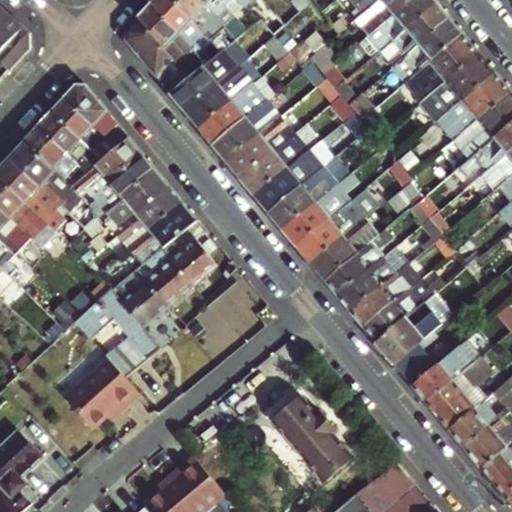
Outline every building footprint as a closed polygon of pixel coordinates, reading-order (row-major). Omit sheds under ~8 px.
[(176,0),(157,0),(154,4),(193,51),(206,66),(211,62),(199,47),(203,44),(201,43),(208,37),(176,0)] [(220,19),(203,0),(176,0),(208,37),(221,53),(228,47),(214,30),(216,28),(213,24),(220,19)] [(238,0),(203,0),(220,19),(223,23),(237,40),(245,34),(226,10),(238,0)] [(241,0),(250,8),(257,0),(241,0)] [(361,0),(356,5),(364,14),(381,0),(361,0)] [(363,26),(371,35),(412,0),(381,0),(364,14),(363,15),(368,22),(363,26)] [(369,36),(382,52),(439,4),(435,0),(412,0),(371,35),(369,36)] [(154,4),(141,18),(179,63),(193,51),(154,4)] [(439,4),(382,52),(394,67),(451,19),(439,4)] [(0,82),(30,49),(30,33),(0,5),(0,82)] [(285,29),(287,27),(273,11),(263,19),(276,36),(279,34),(285,29)] [(179,63),(141,18),(128,32),(128,42),(171,94),(191,78),(179,63)] [(213,24),(216,28),(223,23),(220,19),(213,24)] [(407,82),(420,70),(464,33),(451,19),(394,67),(407,82)] [(426,100),(481,53),(464,33),(420,70),(428,79),(414,92),(423,103),(426,100)] [(273,65),(289,52),(276,36),(267,44),(275,54),(273,56),(269,59),(273,65)] [(221,53),(211,62),(206,66),(191,78),(171,94),(185,111),(233,72),(226,64),(244,49),(237,40),(228,47),(221,53)] [(316,61),(325,73),(335,65),(342,59),(340,56),(330,43),(315,56),(313,57),(316,61)] [(307,65),(306,63),(298,53),(295,50),(284,59),(297,74),(299,72),(307,65)] [(497,72),(481,53),(426,100),(442,118),(455,108),(497,72)] [(327,80),(313,63),(304,70),(318,87),(327,80)] [(241,65),(237,69),(241,74),(245,71),(241,65)] [(237,69),(233,72),(185,111),(200,128),(251,86),(255,91),(259,88),(255,83),(245,71),(241,74),(237,69)] [(511,92),(511,90),(497,72),(455,108),(462,116),(450,127),(459,138),(471,127),(511,92)] [(358,98),(346,83),(337,90),(342,95),(350,104),(358,98)] [(87,84),(77,85),(66,97),(119,148),(131,137),(87,84)] [(255,91),(251,86),(200,128),(214,145),(265,103),(258,95),(262,92),(259,88),(255,91)] [(511,92),(471,127),(480,138),(468,149),(475,157),(511,126),(511,92)] [(350,118),(357,112),(350,104),(342,95),(335,101),(350,118)] [(66,97),(52,112),(105,160),(119,148),(66,97)] [(273,104),(269,99),(265,103),(269,108),(273,104)] [(265,103),(214,145),(228,162),(262,134),(254,125),(257,121),(259,123),(276,108),(273,104),(269,108),(265,103)] [(283,116),(276,108),(259,123),(257,121),(254,125),(262,134),(279,120),(283,116)] [(462,116),(455,108),(442,118),(450,127),(462,116)] [(390,127),(374,110),(364,119),(373,128),(380,136),(382,138),(388,132),(392,129),(390,127)] [(52,112),(39,126),(69,153),(78,162),(84,167),(90,173),(105,160),(52,112)] [(350,118),(366,134),(373,128),(364,119),(357,112),(350,118)] [(287,121),(283,116),(279,120),(283,125),(287,121)] [(279,120),(262,134),(228,162),(242,179),(276,151),(268,141),(271,138),(272,139),(290,125),(287,121),(283,125),(279,120)] [(39,126),(26,140),(55,168),(69,153),(39,126)] [(471,160),(484,176),(511,151),(511,126),(475,157),(471,160)] [(301,137),(297,133),(293,136),(297,141),(301,137)] [(256,196),(307,154),(303,150),(300,153),(297,149),(305,142),(301,137),(297,141),(293,136),(276,151),(242,179),(256,196)] [(119,148),(105,160),(90,173),(86,177),(75,187),(88,199),(97,192),(144,153),(139,146),(131,137),(119,148)] [(26,140),(10,157),(61,205),(71,195),(55,180),(51,184),(46,180),(54,172),(59,176),(61,174),(55,168),(26,140)] [(399,164),(385,147),(376,154),(390,171),(391,170),(399,164)] [(460,170),(471,160),(475,157),(468,149),(462,153),(453,162),(460,170)] [(500,188),(511,178),(511,151),(484,176),(493,186),(496,183),(500,188)] [(107,212),(158,170),(144,153),(97,192),(101,196),(97,199),(103,205),(98,210),(102,215),(107,212)] [(270,213),(321,171),(314,162),(318,159),(315,155),(311,158),(307,154),(256,196),(270,213)] [(0,167),(0,177),(43,219),(48,214),(52,217),(47,222),(58,232),(73,216),(61,205),(10,157),(0,167)] [(417,177),(418,179),(420,178),(416,173),(414,170),(406,158),(399,164),(391,170),(405,187),(417,177)] [(314,162),(321,171),(325,168),(318,159),(314,162)] [(80,171),(84,167),(78,162),(64,176),(75,187),(86,177),(80,171)] [(330,173),(325,168),(321,171),(325,176),(330,173)] [(172,187),(158,170),(107,212),(111,216),(106,220),(110,224),(127,212),(124,209),(128,206),(137,216),(172,187)] [(270,213),(284,230),(336,188),(340,193),(343,190),(339,185),(330,173),(325,176),(321,171),(270,213)] [(48,214),(43,219),(0,177),(0,207),(29,234),(33,229),(37,233),(33,238),(42,246),(50,238),(41,229),(47,222),(52,217),(48,214)] [(429,195),(418,179),(417,177),(405,187),(403,188),(389,200),(400,214),(416,201),(419,204),(429,195)] [(511,178),(500,188),(511,201),(511,178)] [(134,219),(146,234),(185,202),(172,187),(137,216),(134,219)] [(354,210),(357,207),(353,202),(347,194),(343,197),(340,193),(336,188),(284,230),(299,248),(350,205),(354,210)] [(173,241),(199,219),(185,202),(146,234),(129,248),(136,257),(153,243),(151,240),(155,236),(165,247),(167,245),(173,241)] [(367,218),(357,207),(354,210),(350,205),(299,248),(312,264),(364,221),(368,227),(372,224),(367,218)] [(0,207),(0,237),(13,250),(19,244),(23,248),(33,238),(37,233),(33,229),(29,234),(0,207)] [(407,214),(392,226),(398,233),(412,221),(407,214)] [(436,241),(445,234),(432,219),(424,226),(436,242),(436,241)] [(326,281),(378,238),(371,230),(374,227),(372,224),(368,227),(364,221),(312,264),(326,281)] [(381,235),(374,227),(371,230),(378,238),(381,235)] [(339,296),(397,248),(401,245),(388,230),(381,235),(378,238),(326,281),(339,296)] [(436,241),(449,257),(457,250),(446,235),(445,234),(436,241)] [(13,250),(0,237),(0,263),(3,260),(8,265),(17,254),(23,248),(19,244),(13,250)] [(165,247),(164,248),(194,285),(218,265),(197,238),(181,251),(173,241),(167,245),(165,247)] [(17,254),(32,267),(37,261),(23,248),(17,254)] [(164,248),(140,267),(169,305),(194,285),(164,248)] [(352,312),(409,264),(397,248),(339,296),(352,312)] [(0,263),(0,295),(15,280),(3,269),(8,265),(3,260),(0,263)] [(352,312),(365,328),(424,278),(417,271),(411,263),(409,264),(352,312)] [(424,265),(417,271),(424,278),(430,272),(429,271),(424,265)] [(136,332),(169,305),(140,267),(115,287),(78,321),(97,342),(114,330),(125,344),(110,356),(127,376),(153,353),(136,332)] [(365,328),(377,343),(425,303),(447,285),(434,269),(430,272),(424,278),(365,328)] [(425,303),(377,343),(379,345),(396,365),(430,336),(443,325),(425,303)] [(496,316),(511,334),(511,333),(511,308),(509,305),(496,316)] [(396,365),(414,387),(448,358),(430,336),(396,365)] [(414,387),(428,403),(482,358),(483,357),(470,340),(448,358),(414,387)] [(127,376),(110,356),(66,395),(96,427),(117,407),(121,412),(142,392),(127,376)] [(482,358),(428,403),(451,430),(476,409),(488,399),(472,380),(489,366),(482,358)] [(350,452),(332,431),(336,427),(320,408),(316,412),(300,393),(271,416),(319,477),(350,452)] [(508,408),(497,418),(500,421),(511,412),(508,408)] [(467,450),(493,428),(490,424),(476,409),(451,430),(467,450)] [(511,412),(500,421),(493,428),(467,450),(511,503),(511,444),(509,447),(502,438),(509,431),(505,426),(511,420),(511,412)] [(497,418),(490,424),(493,428),(500,421),(497,418)] [(0,511),(28,511),(35,506),(23,493),(18,486),(24,481),(48,460),(25,433),(0,454),(0,511)] [(212,511),(232,496),(198,455),(185,466),(189,472),(149,505),(155,511),(212,511)] [(356,500),(345,511),(424,511),(435,502),(401,461),(400,462),(356,500)] [(271,501),(281,511),(325,511),(294,479),(271,501)] [(18,486),(23,493),(30,487),(24,481),(18,486)] [(442,511),(435,502),(424,511),(442,511)]
